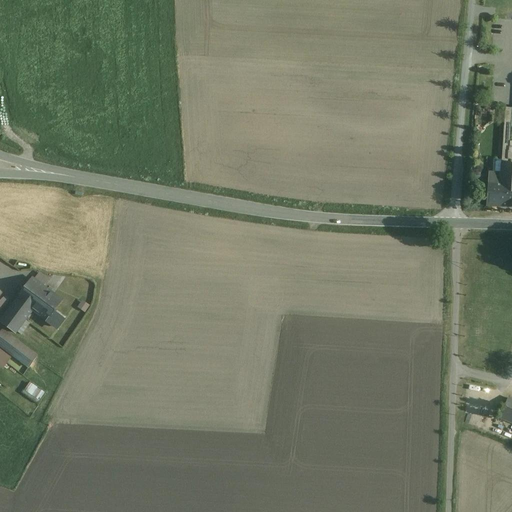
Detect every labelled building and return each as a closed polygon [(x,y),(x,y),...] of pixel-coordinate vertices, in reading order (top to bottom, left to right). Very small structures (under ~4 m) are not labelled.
[(511,147),(509,148),(511,111),(511,108),(505,108),(501,173),(489,172),(486,206),(511,207),(511,147)] [(33,310),(48,291),(33,279),(0,321),(15,333),(25,320),(33,310)] [(61,301),(48,291),(33,310),(58,328),(64,320),(53,312),(61,301)] [(87,312),(91,305),(84,300),(79,307),(87,312)] [(12,338),(2,330),(0,333),(0,345),(29,368),(37,357),(12,338)] [(0,348),(0,366),(3,369),(12,357),(0,348)] [(25,394),(42,401),(46,390),(30,383),(25,394)] [(511,399),(508,398),(499,419),(511,424),(511,399)]
